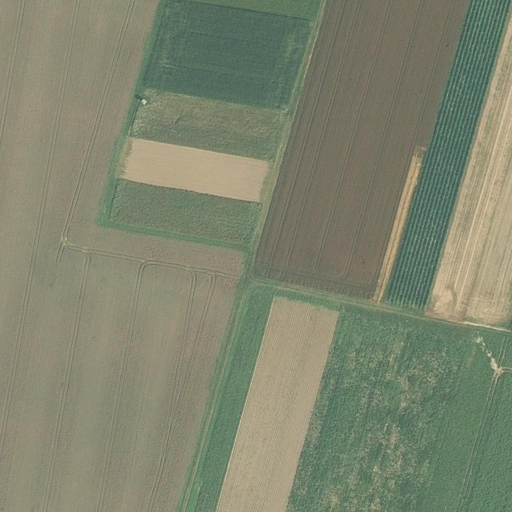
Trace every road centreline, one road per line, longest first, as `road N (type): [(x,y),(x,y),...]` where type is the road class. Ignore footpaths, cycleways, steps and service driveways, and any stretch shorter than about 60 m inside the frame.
road 1 (track): [(324,0),(252,285),(511,340)]
road 2 (track): [(252,285),(188,511)]
